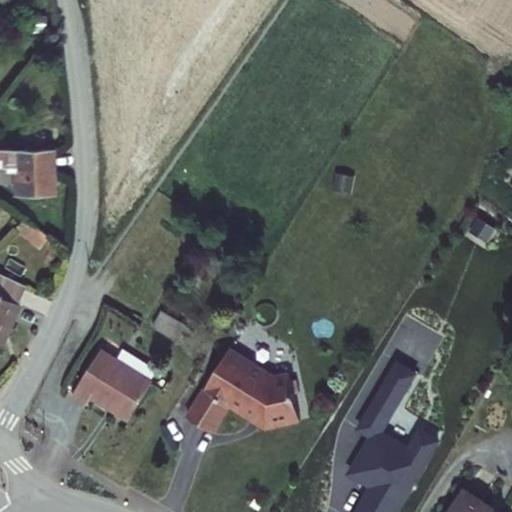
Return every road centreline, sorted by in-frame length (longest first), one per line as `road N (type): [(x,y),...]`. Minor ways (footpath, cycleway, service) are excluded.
road 1 (unclassified): [(51,337),(74,277),(85,215),(64,0)]
road 2 (unclassified): [(51,337),(163,200)]
